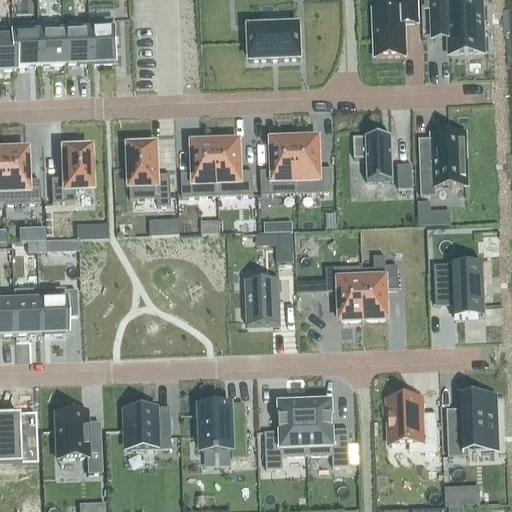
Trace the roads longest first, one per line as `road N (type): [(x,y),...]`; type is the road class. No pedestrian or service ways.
road 1 (residential): [(0,381),(474,355)]
road 2 (residential): [(466,101),(0,118)]
